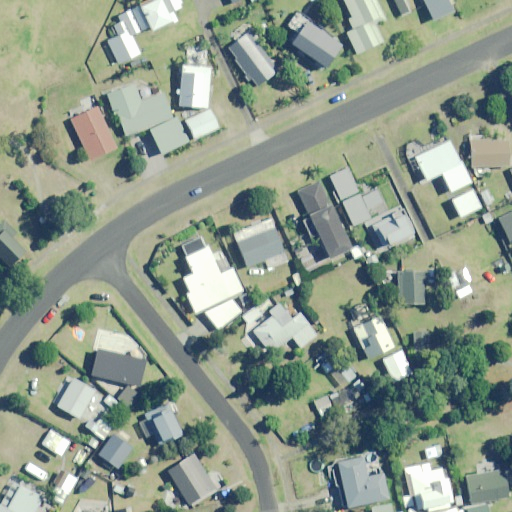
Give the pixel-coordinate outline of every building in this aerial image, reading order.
[(178,21),(173,11),(181,7),(177,0),(143,0),(117,13),(121,22),(112,26),(117,35),(105,41),(117,65),(139,54),(130,36),(147,28),(149,32),(169,22),(170,25),(178,21)] [(340,0),(354,29),(344,33),(354,55),(381,43),(373,26),(383,21),(373,0),(340,0)] [(451,12),(445,0),(420,0),(431,22),(451,12)] [(340,47),(296,15),(287,27),(296,34),(289,44),(323,69),(340,47)] [(276,73),(248,33),(227,48),(254,88),(276,73)] [(208,68),(179,67),(177,107),(205,109),(208,68)] [(147,127),(170,117),(160,93),(139,102),(131,84),(106,95),(124,137),(147,127)] [(114,149),(91,99),(78,104),(83,114),(69,120),(88,161),(114,149)] [(216,129),(207,110),(183,122),(192,141),(216,129)] [(170,117),(147,127),(159,155),(186,143),(175,118),(171,119),(170,117)] [(468,184),(447,141),(413,157),(425,181),(439,174),(448,193),(468,184)] [(482,177),(482,168),(506,167),(505,141),(468,143),(469,168),(470,178),(482,177)] [(296,192),(321,244),(328,259),(348,250),(317,183),(296,192)] [(485,189),(477,193),(484,206),(492,202),(485,189)] [(479,208),(470,190),(449,201),(457,218),(479,208)] [(411,234),(397,206),(387,212),(389,216),(367,227),(378,250),(411,234)] [(511,245),(511,212),(496,221),(510,247),(511,245)] [(284,262),(268,220),(241,230),(244,239),(233,243),(243,268),(263,261),(266,269),(284,262)] [(14,234),(2,221),(0,222),(0,257),(8,267),(23,253),(10,238),(14,234)] [(319,246),(296,257),(304,274),(327,263),(319,246)] [(215,330),(239,312),(229,298),(241,293),(240,292),(231,273),(221,251),(209,256),(206,250),(205,249),(186,258),(187,259),(193,273),(182,278),(182,279),(188,292),(183,294),(183,295),(192,314),(192,315),(202,311),(215,330)] [(376,264),(371,252),(362,255),(368,268),(376,264)] [(427,273),(381,273),(381,286),(397,286),(397,305),(422,305),(422,283),(427,283),(427,273)] [(288,319),(277,305),(267,312),(271,317),(253,332),(270,353),(290,338),(299,349),(314,336),(296,313),(288,319)] [(392,347),(378,317),(352,329),(367,360),(392,347)] [(428,352),(427,332),(412,333),(413,353),(428,352)] [(143,361),(94,350),(88,376),(137,387),(143,361)] [(410,372),(399,351),(381,360),(392,382),(400,378),(410,372)] [(354,377),(346,365),(337,371),(345,383),(354,377)] [(93,392),(68,378),(53,405),(77,419),(93,392)] [(348,402),(342,390),(326,397),(332,410),(348,402)] [(123,409),(106,396),(98,406),(105,411),(102,414),(112,422),(123,409)] [(179,435),(167,406),(143,417),(145,420),(137,423),(144,438),(153,434),(158,445),(179,435)] [(110,428),(98,419),(93,426),(88,422),(84,427),(101,440),(110,428)] [(68,442),(49,430),(40,445),(60,457),(68,442)] [(213,490),(192,455),(166,472),(186,506),(213,490)] [(365,478),(361,458),(335,464),(345,509),(386,500),(381,475),(365,478)] [(425,509),(426,511),(447,507),(447,504),(451,503),(446,479),(442,480),(439,469),(408,476),(412,496),(400,498),(403,509),(414,507),(415,511),(425,509)] [(53,486),(50,493),(56,496),(64,501),(76,479),(62,471),(53,486)] [(506,499),(501,471),(464,478),(469,507),(506,499)] [(224,487),(217,472),(209,475),(216,490),(224,487)] [(33,511),(41,499),(11,483),(0,503),(0,511),(33,511)]
